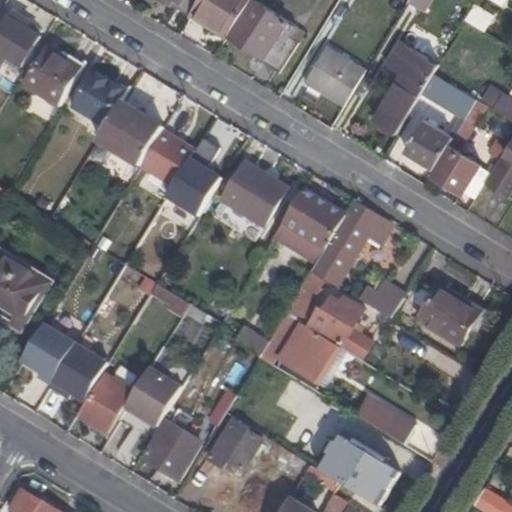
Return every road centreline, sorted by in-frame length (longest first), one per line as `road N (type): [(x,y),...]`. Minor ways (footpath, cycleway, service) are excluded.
road 1 (residential): [(80,0),(511,268)]
road 2 (residential): [(17,430),(151,511)]
road 3 (residential): [(511,389),(437,511)]
